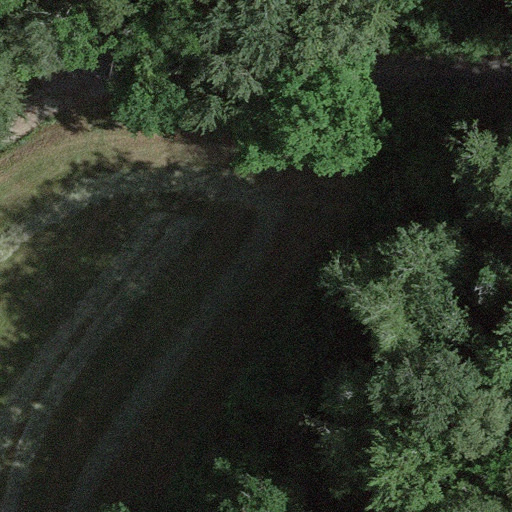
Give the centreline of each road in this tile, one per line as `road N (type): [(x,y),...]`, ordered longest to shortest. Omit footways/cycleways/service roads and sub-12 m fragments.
road 1 (unclassified): [(511,76),(143,116),(0,31)]
road 2 (track): [(108,95),(0,149)]
